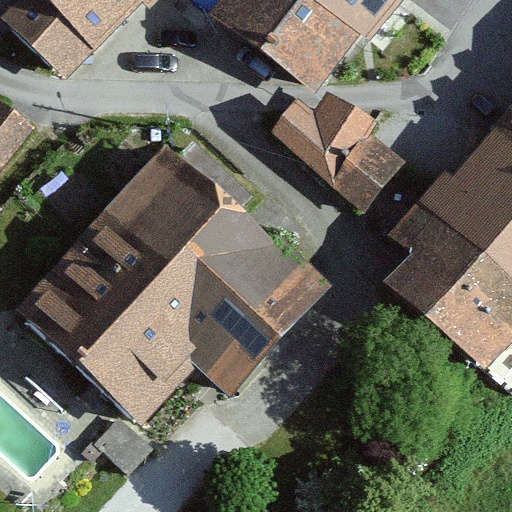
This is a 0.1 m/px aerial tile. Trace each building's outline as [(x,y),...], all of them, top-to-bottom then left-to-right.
[(6,0),(0,6),(0,25),(55,73),(130,0),(6,0)] [(359,36),(308,0),(217,0),(208,14),(318,92),(359,36)] [(308,0),(359,36),(373,51),(412,0),(308,0)] [(511,97),(479,135),(511,164),(511,97)] [(0,100),(0,162),(31,125),(0,100)] [(290,100),(263,129),(356,212),(393,160),(360,140),(369,123),(317,100),(307,114),(290,100)] [(438,181),(511,246),(511,164),(479,135),(438,181)] [(167,145),(15,315),(142,429),(198,366),(237,401),(333,293),(167,145)] [(511,246),(438,181),(429,174),(373,237),(391,253),(364,283),(477,382),(511,342),(511,246)]
